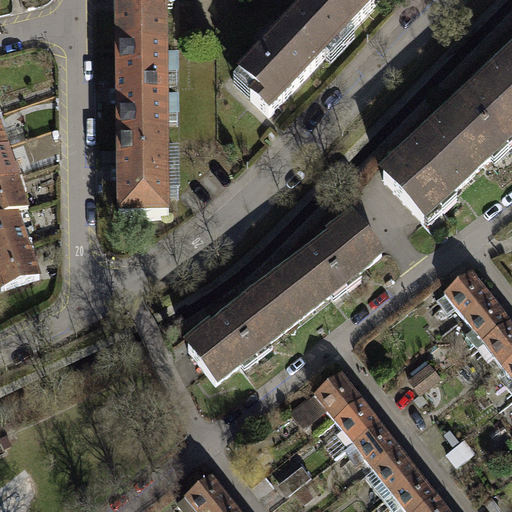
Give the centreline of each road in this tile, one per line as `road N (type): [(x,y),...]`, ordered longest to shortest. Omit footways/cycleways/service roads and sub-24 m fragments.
road 1 (residential): [(83,316),(199,245),(444,0)]
road 2 (residential): [(78,21),(83,316)]
road 3 (residential): [(336,349),(465,511)]
road 4 (residential): [(336,349),(467,248)]
road 5 (residential): [(206,450),(336,349)]
